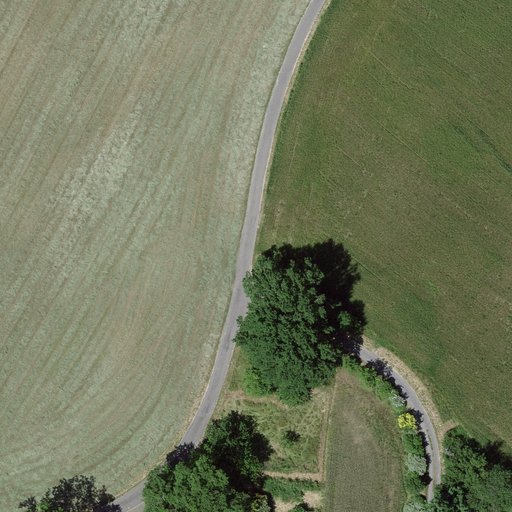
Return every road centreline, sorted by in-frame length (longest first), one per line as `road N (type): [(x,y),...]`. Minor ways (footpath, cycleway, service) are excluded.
road 1 (residential): [(316,0),(260,161),(243,288),(167,463),(99,511)]
road 2 (track): [(243,288),(379,364),(419,413),(434,486),(431,511)]
